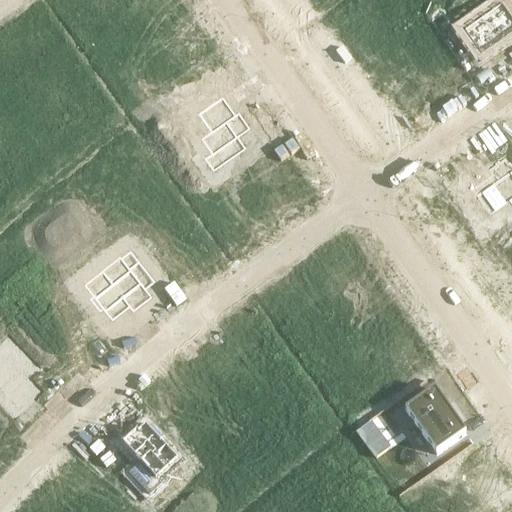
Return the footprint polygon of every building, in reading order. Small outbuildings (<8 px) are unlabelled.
[(409,2),(359,38),(409,110),(429,97),(426,93),(438,85),(441,88),(460,74),(409,2)] [(511,20),(502,7),(463,34),(480,59),(493,49),(493,50),(495,49),(495,48),(499,45),(500,45),(501,44),(511,36),(511,20)] [(49,33),(4,66),(19,86),(11,91),(29,115),(43,105),(31,89),(70,61),(49,33)] [(155,55),(148,61),(175,100),(206,79),(194,62),(193,63),(179,43),(176,46),(167,34),(149,47),(155,55)] [(222,97),(198,115),(210,133),(201,140),(211,155),(204,160),(213,172),(246,149),(238,138),(250,129),(238,113),(235,115),(222,97)] [(0,101),(0,116),(1,116),(18,137),(30,127),(13,105),(6,110),(0,101)] [(259,158),(230,179),(241,195),(250,188),(277,226),(303,208),(291,190),(292,189),(291,188),(290,189),(285,181),(286,180),(285,179),(284,180),(276,169),(270,173),(259,158)] [(491,175),(471,190),(490,216),(508,203),(511,207),(511,166),(509,163),(508,164),(504,159),(488,171),(491,175)] [(149,243),(134,254),(151,277),(161,269),(173,285),(188,272),(191,275),(210,261),(186,231),(157,253),(149,243)] [(101,272),(84,286),(93,298),(90,300),(99,313),(103,310),(112,322),(129,308),(133,313),(137,309),(138,310),(139,308),(145,303),(146,303),(147,302),(152,298),(145,290),(155,283),(130,252),(121,259),(120,257),(101,272)] [(339,263),(314,281),(335,310),(322,319),(337,340),(371,316),(361,302),(364,299),(339,263)] [(51,311),(28,331),(59,367),(75,354),(79,359),(89,350),(85,345),(93,339),(89,334),(98,326),(60,282),(41,299),(51,311)] [(237,359),(220,373),(245,404),(263,390),(261,387),(283,369),(256,335),(254,336),(254,335),(253,336),(253,337),(245,343),(245,342),(244,343),(244,344),(241,346),(243,348),(234,355),(237,359)] [(0,401),(14,416),(21,409),(22,410),(32,400),(39,392),(27,379),(37,370),(8,338),(0,345),(0,401)] [(178,396),(165,407),(190,437),(225,409),(232,418),(243,409),(219,380),(209,388),(200,377),(187,388),(185,389),(186,389),(180,394),(178,395),(178,396)] [(434,391),(405,412),(436,456),(465,436),(434,391)] [(369,425),(356,434),(366,448),(379,438),(369,425)] [(136,432),(121,446),(139,466),(129,476),(149,498),(161,487),(157,483),(178,463),(159,442),(162,439),(152,428),(149,430),(145,427),(138,434),(136,432)] [(476,458),(440,484),(451,499),(443,505),(447,511),(496,511),(508,504),(496,486),(499,484),(490,471),(487,473),(476,458)] [(72,495),(59,507),(64,511),(110,511),(119,503),(128,511),(137,502),(110,475),(102,484),(92,474),(80,486),(78,488),(73,493),(71,494),(72,495)]
